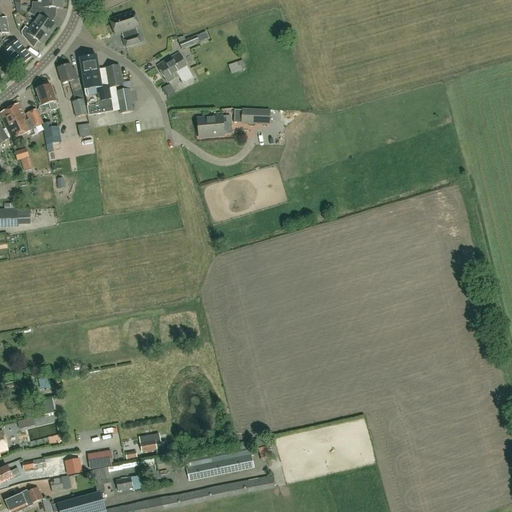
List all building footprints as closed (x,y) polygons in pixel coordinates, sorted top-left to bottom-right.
[(62,9),(62,0),(42,0),(42,3),(32,2),(32,9),(42,12),(42,8),(62,9)] [(49,36),(56,27),(39,16),(42,12),(32,9),(29,13),(37,19),(33,25),(49,36)] [(123,40),(126,47),(141,43),(138,35),(136,28),(139,27),(134,12),(110,20),(115,35),(122,33),(124,39),(123,40)] [(0,35),(10,33),(6,18),(0,18),(0,35)] [(49,36),(33,25),(29,30),(25,27),(21,32),(22,36),(24,38),(27,34),(43,45),(49,36)] [(182,50),(199,43),(196,36),(179,43),(182,50)] [(5,51),(10,57),(9,58),(9,59),(11,62),(12,62),(13,61),(19,68),(31,57),(17,40),(10,46),(7,41),(2,45),(6,50),(5,51)] [(179,77),(182,82),(193,75),(190,70),(180,53),(157,66),(167,84),(179,77)] [(109,89),(108,86),(102,87),(97,56),(79,59),(89,117),(113,112),(109,89)] [(231,74),(246,69),(243,60),(228,65),(231,74)] [(74,97),(82,95),(75,69),(72,70),(71,65),(57,69),(62,84),(70,82),(74,97)] [(108,86),(109,89),(122,86),(119,66),(106,68),(108,80),(107,80),(108,86)] [(51,112),(58,110),(56,102),(51,86),(36,91),(41,107),(49,104),(51,112)] [(121,114),(133,112),(129,90),(117,92),(121,114)] [(75,118),(87,115),(83,100),(72,103),(75,118)] [(32,125),(42,121),(37,109),(26,114),(28,120),(27,121),(19,104),(1,113),(10,133),(13,140),(31,131),(34,130),(34,129),(32,125)] [(242,111),(242,124),(269,125),(270,112),(242,111)] [(222,115),(197,117),(199,136),(224,134),(222,115)] [(43,125),(45,137),(47,145),(61,143),(58,128),(52,129),(51,124),(43,125)] [(80,138),(91,136),(89,124),(78,126),(80,138)] [(282,141),(282,129),(257,129),(256,141),(282,141)] [(32,170),(29,158),(26,149),(15,153),(17,161),(21,160),(24,172),(32,170)] [(55,169),(61,168),(59,154),(53,155),(55,169)] [(29,212),(17,212),(17,209),(0,209),(0,228),(18,228),(18,223),(30,222),(29,212)] [(52,380),(41,380),(42,390),(53,389),(52,380)] [(22,429),(32,426),(30,419),(19,422),(22,429)] [(19,433),(23,446),(33,443),(29,430),(19,433)] [(62,435),(51,438),(53,445),(63,443),(62,435)] [(139,438),(142,454),(157,452),(155,445),(161,444),(159,435),(139,438)] [(113,466),(112,458),(110,451),(88,455),(90,469),(113,466)] [(189,482),(254,468),(251,455),(186,468),(189,482)] [(46,468),(45,460),(22,465),(22,472),(34,469),(34,470),(46,468)] [(69,476),(80,474),(78,461),(67,463),(69,476)] [(0,485),(13,479),(20,475),(18,469),(10,473),(7,467),(0,470),(0,485)] [(78,475),(61,479),(61,478),(50,481),(52,493),(63,491),(63,490),(73,488),(72,481),(79,480),(78,475)] [(105,511),(151,511),(158,511),(179,508),(227,497),(275,488),(272,476),(225,485),(178,495),(152,500),(105,510),(105,511)] [(131,478),(133,489),(145,486),(143,476),(131,478)] [(133,489),(131,478),(116,481),(118,492),(133,489)] [(8,508),(40,494),(37,488),(28,492),(27,491),(5,501),(8,508)] [(57,505),(59,511),(103,511),(105,511),(105,510),(100,493),(57,505)] [(40,494),(8,508),(9,511),(18,511),(33,505),(33,504),(42,499),(40,494)]
